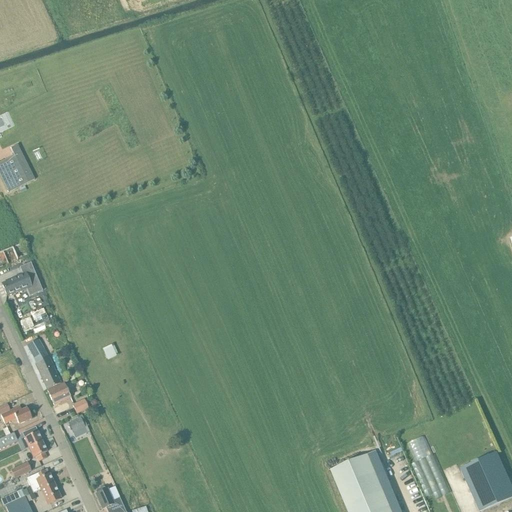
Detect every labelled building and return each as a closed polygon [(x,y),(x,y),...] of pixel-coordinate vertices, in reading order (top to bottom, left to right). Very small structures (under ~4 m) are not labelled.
[(14,156),(0,163),(0,176),(8,193),(34,180),(17,145),(11,149),(14,156)] [(26,255),(21,244),(12,248),(12,247),(0,251),(0,267),(17,260),(17,259),(26,255)] [(9,280),(1,284),(6,296),(14,293),(19,291),(19,292),(27,288),(32,287),(27,273),(20,276),(14,278),(9,280)] [(49,358),(38,339),(27,346),(37,364),(35,364),(47,390),(61,383),(49,358)] [(108,360),(119,355),(113,343),(102,349),(108,360)] [(64,383),(47,391),(54,405),(71,398),(64,383)] [(84,400),(72,405),(76,414),(88,409),(84,400)] [(0,415),(10,411),(7,404),(0,407),(0,415)] [(10,411),(0,415),(4,424),(16,419),(19,425),(31,419),(26,408),(20,411),(18,407),(12,410),(10,411)] [(80,418),(68,424),(73,433),(85,427),(80,418)] [(28,448),(42,441),(35,427),(21,433),(28,448)] [(0,449),(17,442),(13,433),(0,439),(0,449)] [(46,458),(44,453),(47,452),(42,441),(28,448),(33,458),(36,457),(38,462),(46,458)] [(401,511),(376,452),(331,471),(330,471),(347,511),(401,511)] [(505,511),(511,509),(511,488),(496,453),(460,469),(479,511),(505,511)] [(411,462),(424,497),(432,493),(434,498),(448,493),(433,454),(411,462)] [(27,463),(10,471),(14,479),(31,472),(27,463)] [(16,493),(14,494),(17,501),(33,493),(41,490),(54,484),(49,473),(46,475),(44,470),(26,479),(30,488),(23,491),(23,490),(16,493)] [(457,472),(450,476),(455,486),(462,482),(457,472)] [(54,484),(41,490),(47,504),(61,498),(54,484)] [(124,511),(119,498),(112,501),(107,489),(106,490),(104,487),(95,491),(97,494),(95,495),(102,509),(106,508),(107,511),(124,511)] [(17,501),(5,506),(7,511),(30,511),(27,503),(36,499),(33,493),(17,501)] [(139,511),(139,509),(138,509),(135,500),(128,502),(131,511),(139,511)]
